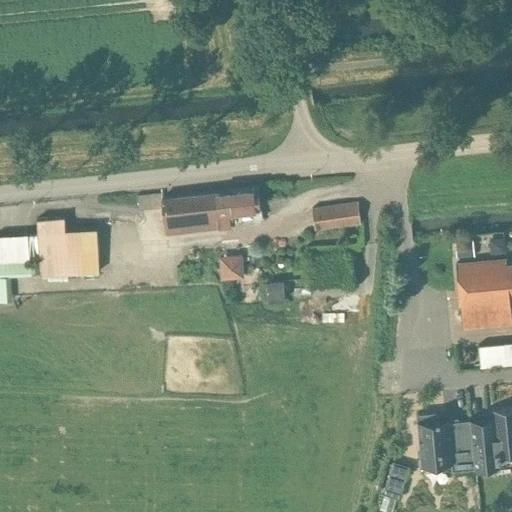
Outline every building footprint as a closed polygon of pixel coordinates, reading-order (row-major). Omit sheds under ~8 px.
[(259,205),(257,185),(257,184),(255,185),(163,195),(163,190),(137,193),(139,207),(163,204),(166,232),(234,224),(257,221),(260,216),(259,205)] [(315,227),(361,221),(358,201),(312,207),(315,227)] [(0,301),(12,300),(10,275),(40,272),(40,276),(100,271),(97,226),(65,228),(64,214),(37,216),(38,231),(0,233),(0,301)] [(471,238),(456,239),(457,257),(466,256),(465,253),(474,252),(473,241),(471,241),(471,238)] [(348,253),(309,257),(311,286),(351,283),(348,253)] [(507,264),(506,258),(457,263),(463,328),(511,323),(511,320),(510,296),(507,264)] [(267,282),(268,300),(284,299),(282,281),(267,282)] [(511,340),(484,344),(478,344),(480,366),(511,363),(511,340)] [(511,452),(511,405),(493,408),(494,416),(471,418),(476,468),(500,466),(499,458),(501,458),(501,453),(511,452)] [(476,468),(471,418),(470,418),(470,419),(450,421),(449,417),(437,418),(437,411),(416,413),(417,425),(421,465),(451,462),(452,470),(475,468),(475,469),(476,468)]
